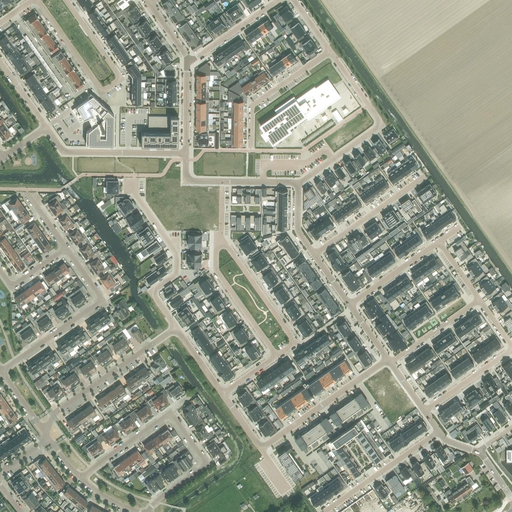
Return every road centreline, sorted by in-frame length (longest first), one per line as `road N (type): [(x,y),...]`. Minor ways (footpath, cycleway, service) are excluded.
road 1 (residential): [(65,0),(121,78),(102,92),(37,0)]
road 2 (residential): [(329,51),(378,124),(297,183)]
road 3 (residential): [(135,179),(135,194),(176,253),(176,272),(153,293),(176,327)]
road 4 (residential): [(45,429),(56,411),(176,327)]
road 5 (residential): [(260,448),(387,359)]
road 6 (unclassified): [(46,127),(68,152),(185,153)]
road 7 (residential): [(221,241),(294,343),(276,355)]
road 8 (residential): [(185,153),(185,181),(297,183)]
road 9 (residential): [(324,511),(438,431)]
road 10 (residential): [(148,511),(207,465),(170,413)]
road 11 (residential): [(250,147),(251,106),(329,51)]
road 12 (residential): [(424,177),(314,254)]
road 13 (residential): [(221,241),(215,269),(276,355)]
road 14 (residential): [(1,371),(102,300)]
